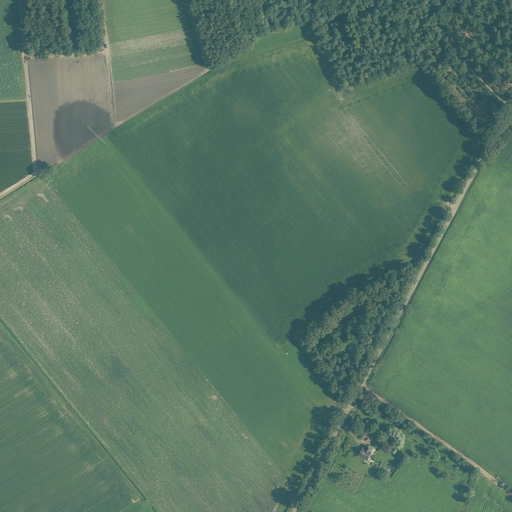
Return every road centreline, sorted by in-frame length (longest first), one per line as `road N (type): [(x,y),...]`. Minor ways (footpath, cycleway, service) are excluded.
road 1 (unclassified): [(292,511),(511,113)]
road 2 (track): [(360,386),(511,495)]
